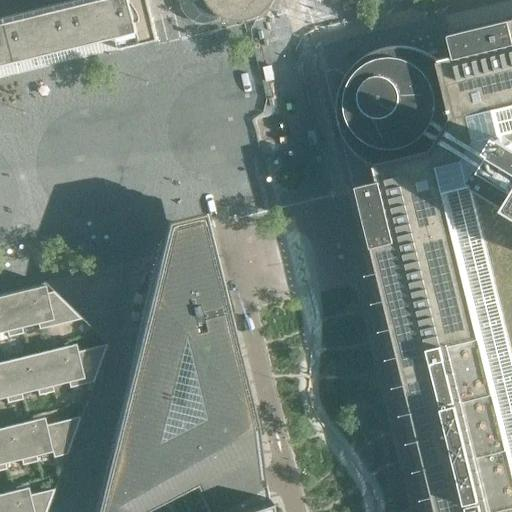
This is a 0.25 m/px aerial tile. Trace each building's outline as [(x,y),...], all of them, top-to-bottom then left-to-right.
[(0,0),(0,66),(117,38),(119,47),(120,49),(124,48),(154,41),(158,40),(158,37),(153,20),(153,17),(153,16),(148,0),(0,0)] [(180,0),(180,1),(180,3),(181,6),(182,8),(183,11),(184,13),(185,15),(187,17),(189,18),(191,20),(193,21),(195,22),(198,23),(200,23),(203,24),(205,24),(208,23),(210,23),(213,22),(215,21),(217,20),(219,18),(221,17),(225,18),(228,20),(232,20),(237,21),(241,21),(245,21),(249,20),(253,19),(256,17),(260,15),(263,13),(266,10),(269,7),(272,4),(274,0),(273,0),(180,0)] [(511,17),(449,33),(454,57),(439,60),(436,48),(423,51),(417,49),(413,48),(409,47),(402,46),(397,46),(392,46),(387,47),(382,48),(376,51),(371,53),(366,56),(361,59),(358,62),(356,63),(352,67),(350,71),(348,74),(346,77),(343,82),(341,87),(339,91),(339,94),(338,98),(338,101),(337,105),(337,110),(337,113),(338,115),(338,118),(339,122),(340,125),(341,128),(342,132),(344,135),(345,138),(347,141),(349,145),(353,149),(355,152),(359,155),(363,169),(375,166),(379,181),(355,187),(435,511),(511,511),(511,350),(473,189),(471,188),(472,186),(511,210),(511,17)] [(135,511),(133,505),(191,479),(206,501),(256,486),(196,202),(163,209),(150,259),(87,511),(135,511)] [(0,511),(36,511),(102,333),(39,272),(0,281),(0,511)] [(207,511),(259,511),(256,486),(206,501),(207,511)]
